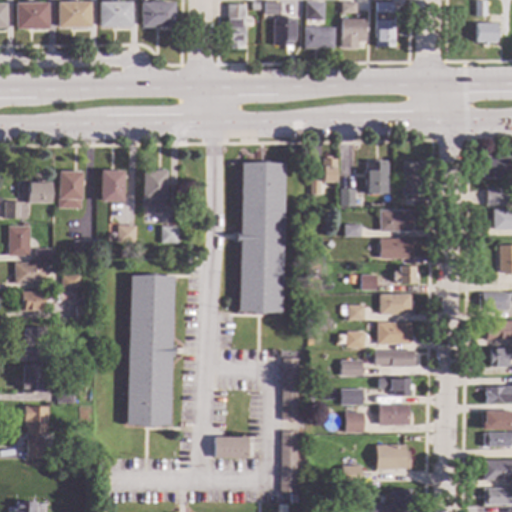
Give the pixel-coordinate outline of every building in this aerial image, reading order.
[(128,27),(96,27),(96,2),(128,1),(128,27)] [(161,3),(171,3),(171,27),(138,27),(137,2),(161,1),(161,3)] [(483,16),(472,16),(472,1),(483,1),(483,16)] [(44,29),(12,30),(11,3),(44,2),(44,29)] [(87,27),(54,28),(54,2),(86,2),(87,27)] [(277,15),(261,15),(261,2),(263,2),(277,2),(277,15)] [(321,20),(302,20),(302,2),(321,2),(321,20)] [(390,13),(373,13),(372,2),(390,2),(390,13)] [(353,13),(338,13),(338,3),(353,3),(353,13)] [(242,25),(241,25),(241,46),(236,46),(236,49),(228,49),(228,45),(225,45),(225,5),(242,5),(242,25)] [(284,16),(284,19),(293,19),(293,41),(289,41),(289,50),(282,50),(282,45),(269,45),(270,19),(277,19),(277,16),(284,16)] [(362,41),(354,41),(354,47),(338,47),(338,19),(362,19),(362,41)] [(391,47),(372,47),(372,20),(391,20),(391,47)] [(494,43),(485,42),(485,45),(479,45),(479,43),(472,43),(472,23),(494,23),(494,43)] [(331,48),(315,48),(315,49),(300,49),(301,27),(331,28),(331,48)] [(507,179),(479,179),(480,156),(507,157),(507,179)] [(334,184),(319,184),(320,159),(334,159),(334,184)] [(422,185),(421,185),(421,197),(399,197),(400,161),(423,162),(422,185)] [(384,195),(379,195),(379,197),(368,196),(368,195),(362,195),(363,162),(385,162),(384,195)] [(280,314),(235,313),(236,244),(233,244),(233,234),(237,234),(238,163),(282,164),(280,314)] [(163,209),(141,210),(140,170),(163,170),(163,209)] [(80,210),(54,210),(54,172),(80,172),(80,210)] [(122,203),(97,203),(97,172),(122,172),(122,203)] [(317,196),(307,196),(308,180),(318,180),(317,196)] [(49,204),(26,204),(26,183),(49,183),(49,204)] [(351,208),(336,207),(336,190),(351,191),(351,208)] [(506,206),(483,206),(483,190),(506,190),(506,206)] [(24,209),(25,208),(26,217),(19,217),(19,219),(2,220),(2,203),(24,202),(24,209)] [(511,230),(491,231),(490,211),(511,210),(511,230)] [(410,233),(376,233),(376,211),(410,211),(410,233)] [(358,238),(340,237),(340,225),(358,226),(358,238)] [(132,244),(115,244),(114,226),(132,226),(132,244)] [(28,257),(6,258),(5,227),(27,227),(28,257)] [(177,245),(158,245),(158,227),(176,227),(177,245)] [(409,259),(376,259),(376,254),(373,254),(373,244),(375,244),(375,240),(409,240),(409,259)] [(331,245),(328,249),(323,245),(326,241),(331,245)] [(92,259),(71,259),(71,243),(92,242),(92,259)] [(511,273),(497,273),(496,246),(511,245),(511,273)] [(49,261),(32,261),(31,249),(49,249),(49,261)] [(44,285),(11,286),(10,263),(43,262),(44,285)] [(412,284),(396,284),(396,280),(390,280),(390,273),(396,273),(396,267),(412,267),(412,284)] [(78,288),(59,288),(59,276),(77,276),(78,288)] [(373,292),(357,291),(358,276),(373,276),(373,292)] [(168,346),(172,347),(172,358),(168,358),(167,426),(123,425),(126,277),(149,277),(170,277),(168,346)] [(41,293),(40,313),(21,313),(22,308),(19,307),(19,292),(41,293)] [(504,295),(508,295),(508,311),(504,311),(504,312),(479,312),(478,309),(475,309),(475,295),(479,295),(479,294),(504,293),(504,295)] [(407,315),(376,315),(376,296),(407,296),(407,315)] [(89,306),(89,322),(73,322),(73,306),(89,306)] [(360,307),(360,320),(343,320),(343,317),(337,317),(337,306),(360,307)] [(511,339),(483,340),(482,325),(490,325),(490,322),(511,322),(511,339)] [(407,335),(409,335),(409,346),(372,346),(373,323),(407,323),(407,335)] [(44,355),(20,355),(19,327),(44,326),(44,355)] [(360,348),(343,348),(343,332),(360,332),(360,348)] [(511,360),(508,360),(508,369),(487,369),(486,350),(511,350),(511,360)] [(411,367),(387,367),(387,365),(369,365),(369,352),(411,352),(411,367)] [(294,421),(278,421),(279,359),(295,359),(294,421)] [(359,378),(338,377),(338,361),(359,361),(359,378)] [(42,392),(19,393),(19,366),(42,365),(42,392)] [(407,397),(390,396),(391,391),(374,391),(375,379),(407,379),(407,397)] [(511,404),(482,405),(481,388),(511,387),(511,404)] [(72,403),(54,404),(54,388),(71,388),(72,403)] [(360,406),(336,405),(336,390),(360,391),(360,406)] [(407,427),(373,426),(374,405),(407,406),(407,427)] [(46,435),(37,435),(37,440),(41,440),(41,459),(24,459),(24,440),(28,440),(28,434),(23,435),(23,427),(21,427),(21,407),(46,406),(46,435)] [(511,431),(478,431),(478,423),(482,423),(482,412),(511,412),(511,431)] [(360,413),(359,434),(341,433),(341,413),(360,413)] [(293,493),(277,493),(278,432),(294,432),(293,493)] [(508,436),(511,436),(511,444),(509,444),(509,448),(480,448),(480,434),(508,434),(508,436)] [(211,437),(211,459),(244,459),(245,438),(222,438),(211,437)] [(403,453),(407,453),(407,470),(371,469),(371,446),(403,447),(403,453)] [(511,480),(479,480),(480,461),(511,461),(511,480)] [(357,483),(339,483),(339,468),(358,468),(357,483)] [(409,494),(412,494),(412,507),(408,507),(408,511),(392,511),(392,507),(386,507),(386,492),(392,492),(392,489),(409,489),(409,494)] [(511,505),(479,505),(480,489),(511,489),(511,505)] [(369,511),(352,511),(352,500),(369,500),(369,511)] [(32,511),(12,511),(13,501),(32,501),(32,511)]
